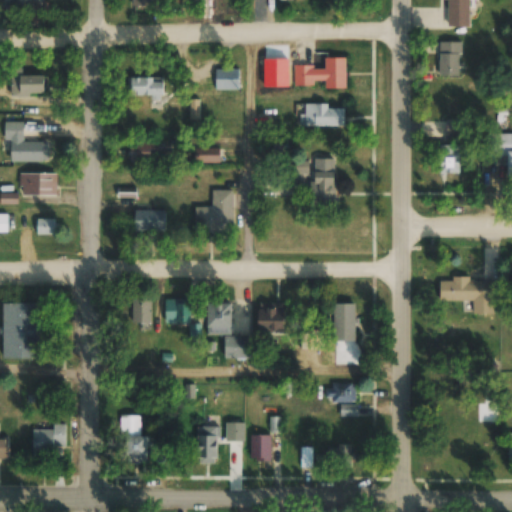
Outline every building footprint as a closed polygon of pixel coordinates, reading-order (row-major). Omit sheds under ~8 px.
[(469,0),(445,0),(445,27),(469,27),(469,0)] [(461,42),(439,42),(439,76),(461,76),(461,42)] [(325,88),(345,89),(346,58),(324,58),(324,67),(294,66),(294,86),(313,86),(313,82),(325,82),(325,88)] [(239,91),(239,69),(215,69),(215,91),(239,91)] [(19,76),(19,72),(12,72),(12,95),(47,95),(47,76),(19,76)] [(127,97),(164,97),(164,77),(127,77),(127,97)] [(198,100),(190,100),(190,119),(198,119),(198,100)] [(296,105),(296,127),(344,127),(344,105),(296,105)] [(447,139),(470,139),(470,119),(447,119),(447,139)] [(23,122),(5,122),(5,163),(48,163),(48,142),(23,142),(23,122)] [(511,177),(511,138),(511,139),(511,134),(493,134),(493,157),(502,157),(502,178),(511,177)] [(162,162),(162,142),(130,142),(130,162),(162,162)] [(459,173),(459,146),(441,146),(441,173),(459,173)] [(219,148),(195,148),(195,163),(219,163),(219,148)] [(313,172),(314,205),(335,205),(335,172),(313,172)] [(57,173),(19,173),(19,196),(57,196),(57,173)] [(297,176),(272,176),(272,196),(297,196),(297,176)] [(135,198),(135,188),(119,188),(119,198),(135,198)] [(233,191),(212,191),(212,208),(195,208),(195,234),(233,234),(233,191)] [(165,211),(134,211),(134,235),(165,235),(165,211)] [(36,236),(56,236),(56,220),(36,220),(36,236)] [(494,313),(494,280),(439,280),(439,303),(470,303),(470,314),(494,313)] [(151,297),(131,297),(131,326),(151,326),(151,297)] [(190,323),(190,300),(166,300),(165,323),(190,323)] [(283,302),(258,302),(258,333),(283,333),(283,302)] [(44,303),(3,303),(3,359),(44,359),(44,303)] [(208,328),(232,328),(232,303),(208,303),(208,328)] [(333,342),(355,342),(355,303),(333,303),(333,342)] [(250,336),(224,336),(224,359),(250,359),(250,336)] [(355,417),(356,383),(334,383),(333,416),(355,417)] [(147,437),(140,437),(140,416),(121,415),(120,464),(146,464),(147,437)] [(225,443),(244,443),(244,423),(225,423),(225,443)] [(65,424),(52,424),(52,429),(33,429),(33,458),(65,458),(65,424)] [(197,458),(219,458),(219,427),(197,427),(197,458)] [(250,462),(270,462),(270,435),(250,435),(250,462)] [(0,458),(8,459),(8,437),(0,437),(0,458)] [(466,478),(466,438),(450,438),(450,478),(466,478)] [(327,445),(327,467),(352,467),(352,445),(327,445)]
